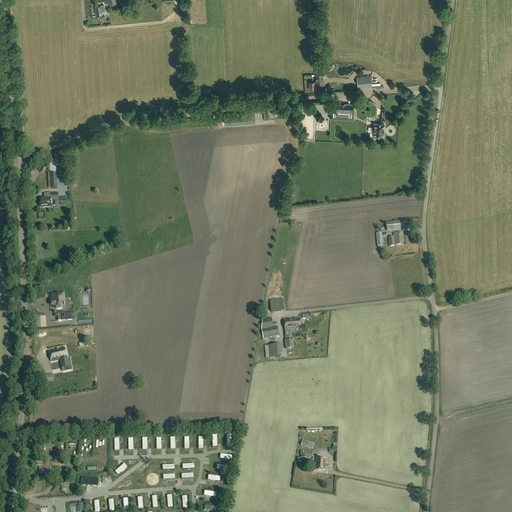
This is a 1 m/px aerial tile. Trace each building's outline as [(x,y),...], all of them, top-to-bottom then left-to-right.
[(102,15),(102,11),(105,11),(104,5),(95,7),(96,16),(102,15)] [(323,74),(318,74),(315,74),(316,82),(309,83),(309,90),(315,89),(315,84),(319,84),(319,86),(324,85),(324,80),(323,80),(323,74)] [(372,87),(371,77),(357,78),(358,88),(372,87)] [(330,116),(353,117),(354,105),(331,104),(330,116)] [(255,121),(254,112),(223,115),(224,123),(255,121)] [(372,127),(371,132),(374,132),(374,133),(372,133),(372,138),(376,138),(376,137),(383,137),(384,124),(375,123),(374,128),(372,127)] [(47,207),(47,206),(51,206),(50,198),(39,199),(40,203),(39,203),(39,208),(47,207)] [(400,229),(400,224),(400,221),(386,222),(387,230),(400,229)] [(395,245),(404,244),(403,233),(393,234),(394,237),(388,237),(389,246),(395,246),(395,245)] [(54,305),(54,307),(57,307),(57,309),(62,309),(61,299),(62,299),(64,299),(63,293),(52,294),(53,303),(51,303),(51,305),(54,305)] [(269,300),(271,312),(284,310),(282,298),(269,300)] [(58,321),(61,321),(75,319),(75,312),(60,314),(57,314),(58,321)] [(284,320),(285,330),(295,329),(301,329),(300,317),(294,318),(294,319),(284,320)] [(263,338),(278,335),(277,326),(273,327),(271,318),(262,320),(261,330),(263,338)] [(279,357),(278,345),(269,346),(270,358),(279,357)] [(62,368),(69,366),(64,348),(49,351),(51,362),(60,360),(62,368)] [(314,443),(302,439),(300,446),(312,449),(314,443)] [(325,470),(325,459),(316,458),(315,470),(325,470)] [(117,470),(120,474),(127,468),(124,464),(117,470)] [(82,478),(81,486),(92,486),(92,479),(82,478)]
